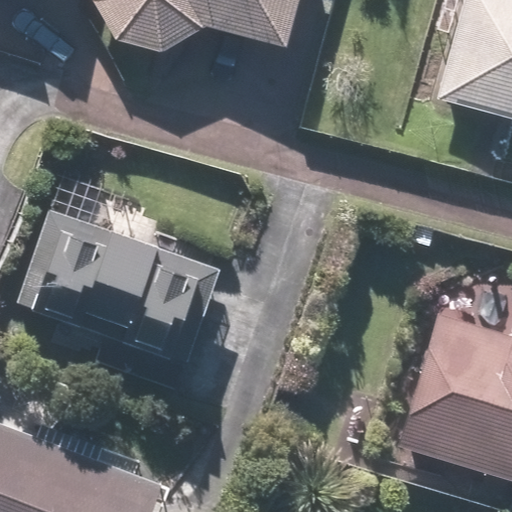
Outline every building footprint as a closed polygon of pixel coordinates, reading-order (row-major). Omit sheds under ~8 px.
[(88,0),(114,43),(162,56),(203,31),(284,52),(297,0),(88,0)] [(511,0),(462,0),(434,102),(511,123),(511,0)] [(46,209),(12,303),(103,336),(93,363),(176,392),(219,270),(137,241),(46,209)] [(393,447),(511,483),(511,335),(511,341),(433,317),(393,447)] [(150,511),(161,484),(0,421),(0,511),(150,511)]
